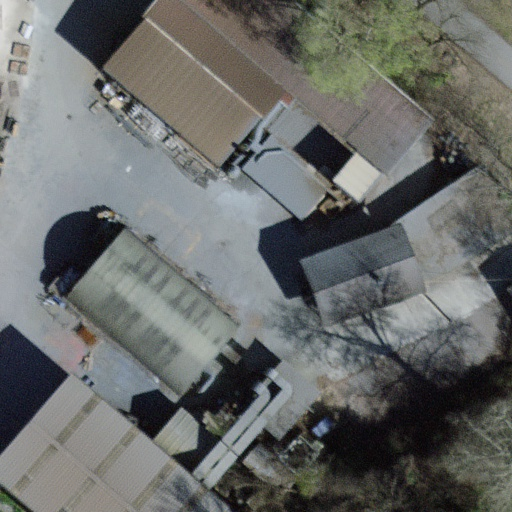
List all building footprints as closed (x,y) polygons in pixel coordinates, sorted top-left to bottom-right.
[(424,123),(283,0),(157,0),(101,64),(214,164),(275,96),(284,104),(291,96),(379,173),(424,123)] [(398,227),(302,260),(322,319),(418,287),(398,227)] [(231,328),(125,232),(69,294),(175,389),(231,328)] [(228,511),(74,378),(33,425),(0,463),(0,479),(37,511),(228,511)] [(152,431),(177,458),(206,431),(181,404),(152,431)]
